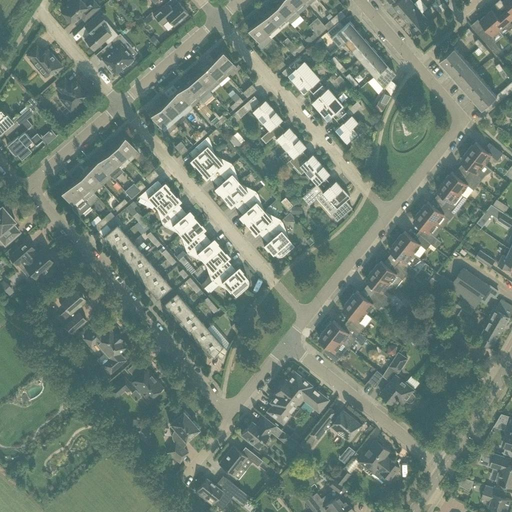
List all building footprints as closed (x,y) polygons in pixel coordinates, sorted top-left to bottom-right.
[(60,10),(71,23),(80,16),(84,21),(100,8),(93,0),(92,0),(86,6),(82,2),(80,0),(68,0),(66,2),(68,3),(60,10)] [(280,0),(276,5),(276,6),(289,21),(298,13),(286,0),(280,0)] [(301,0),(286,0),(298,13),(307,6),(301,0)] [(397,0),(392,5),(400,15),(413,4),(409,0),(397,0)] [(504,11),(503,12),(511,22),(511,0),(503,0),(502,1),(508,7),(504,11)] [(152,14),(159,22),(161,24),(168,19),(173,25),(188,13),(178,1),(171,7),(166,2),(152,14)] [(400,15),(408,24),(421,13),(413,4),(400,15)] [(276,6),(267,14),(280,29),(289,21),(276,6)] [(492,9),(485,15),(499,30),(505,25),(509,30),(511,26),(511,22),(503,12),(502,13),(498,16),(492,9)] [(341,10),(333,17),(337,22),(339,21),(345,15),(341,10)] [(118,35),(98,13),(84,25),(90,32),(84,38),(87,41),(86,42),(89,46),(91,45),(93,48),(104,39),(107,44),(118,35)] [(421,13),(408,24),(416,33),(429,22),(421,13)] [(267,14),(257,21),(257,22),(271,37),(280,29),(267,14)] [(499,30),(485,15),(479,20),(485,27),(478,33),(496,54),(501,50),(491,37),(499,30)] [(271,37),(257,22),(257,21),(247,28),(248,30),(259,43),(257,45),(260,49),(272,39),(271,37)] [(317,36),(326,28),(320,21),(311,29),(314,32),(317,36)] [(334,25),(326,32),(338,46),(343,42),(356,30),(348,21),(343,26),(339,21),(337,22),(334,25)] [(468,28),(464,32),(467,36),(472,32),(468,28)] [(343,42),(351,50),(364,39),(356,30),(343,42)] [(317,36),(314,32),(309,37),(312,40),(317,36)] [(118,35),(107,44),(101,49),(106,54),(104,57),(108,62),(106,63),(108,66),(107,67),(112,73),(114,72),(115,73),(133,57),(120,42),(124,39),(119,33),(118,35)] [(153,35),(149,39),(156,46),(159,43),(153,35)] [(351,50),(358,59),(371,47),(364,39),(351,50)] [(474,42),(478,47),(482,44),(478,39),(474,42)] [(301,44),(296,48),(299,52),(304,47),(301,44)] [(482,44),(478,47),(483,52),(487,49),(482,44)] [(28,60),(44,78),(51,72),(53,74),(62,66),(47,49),(43,53),(36,46),(26,54),(30,59),(28,60)] [(358,59),(366,67),(379,56),(371,47),(358,59)] [(489,102),(493,98),(496,95),(461,54),(455,47),(439,60),(446,67),(449,65),(457,74),(454,77),(467,92),(470,89),(478,99),(475,101),(482,108),(485,105),(489,102)] [(299,52),(296,48),(291,53),(294,56),(299,52)] [(222,50),(213,59),(227,75),(236,67),(222,50)] [(330,59),(334,64),(338,61),(333,56),(330,59)] [(366,67),(373,76),(386,65),(379,56),(366,67)] [(287,74),(295,83),(311,69),(303,60),(301,61),(298,57),(288,65),(292,70),(287,74)] [(213,59),(205,68),(218,83),(227,75),(213,59)] [(276,66),(279,69),(285,64),(282,61),(276,66)] [(338,61),(334,64),(339,70),(343,66),(338,61)] [(495,66),(499,72),(503,69),(499,63),(495,66)] [(386,65),(373,76),(383,87),(395,72),(390,67),(389,68),(386,65)] [(205,68),(196,76),(209,91),(218,83),(205,68)] [(308,88),(312,92),(321,84),(317,79),(319,78),(311,69),(295,83),(302,92),(308,88)] [(503,69),(499,72),(503,78),(507,75),(503,69)] [(345,76),(349,82),(353,78),(348,73),(345,76)] [(187,84),(200,99),(201,101),(211,92),(209,91),(196,76),(187,84)] [(55,86),(62,94),(58,97),(63,103),(66,100),(73,108),(87,95),(79,86),(74,80),(70,84),(64,78),(55,86)] [(353,78),(349,82),(354,87),(358,83),(353,78)] [(187,84),(176,90),(191,107),(200,99),(187,84)] [(242,92),(247,97),(256,89),(251,84),(242,92)] [(310,101),(318,111),(335,96),(327,87),(325,89),(321,84),(312,92),(316,97),(310,101)] [(507,85),(503,89),(508,94),(511,91),(507,85)] [(503,89),(500,92),(504,97),(508,94),(503,89)] [(176,90),(168,99),(182,114),(191,107),(176,90)] [(376,104),(382,110),(389,97),(383,92),(376,104)] [(500,92),(496,95),(501,100),(504,97),(500,92)] [(34,99),(38,104),(44,100),(40,94),(34,99)] [(250,108),(269,130),(277,123),(282,119),(264,99),(260,103),(254,95),(235,112),(240,117),(250,108)] [(496,95),(493,98),(497,103),(501,100),(496,95)] [(0,132),(2,131),(7,136),(16,128),(26,119),(36,110),(40,107),(40,106),(38,104),(34,99),(32,96),(27,100),(31,105),(13,121),(6,113),(4,114),(0,109),(0,132)] [(331,115),(335,120),(345,111),(341,107),(343,105),(335,96),(318,111),(326,120),(331,115)] [(240,97),(235,102),(238,105),(243,101),(240,97)] [(497,103),(493,98),(489,102),(493,107),(497,103)] [(168,99),(160,107),(173,122),(182,114),(168,99)] [(345,111),(335,120),(339,124),(334,129),(346,142),(351,137),(353,139),(366,128),(358,120),(357,121),(351,114),(361,105),(357,101),(345,111)] [(238,105),(235,102),(229,106),(232,110),(238,105)] [(489,102),(485,105),(490,110),(493,107),(489,102)] [(485,105),(482,108),(486,113),(490,110),(485,105)] [(45,113),(40,107),(36,110),(41,117),(45,113)] [(173,122),(160,107),(149,114),(160,126),(157,128),(163,135),(167,131),(168,133),(176,126),(173,122)] [(224,115),(218,120),(221,123),(227,119),(224,115)] [(16,128),(7,136),(11,141),(6,144),(15,154),(16,153),(21,158),(31,150),(30,149),(35,145),(36,145),(42,140),(41,140),(38,137),(34,137),(31,139),(26,134),(24,131),(32,125),(26,119),(16,128)] [(221,123),(218,120),(213,124),(216,128),(221,123)] [(273,135),(292,157),(301,150),(305,146),(288,126),(284,130),(277,123),(269,130),(260,137),(265,143),(273,135)] [(204,129),(198,133),(201,137),(207,132),(204,129)] [(201,137),(198,133),(193,138),(196,141),(201,137)] [(228,138),(236,147),(241,143),(233,134),(228,138)] [(117,145),(116,145),(129,160),(139,152),(124,135),(117,145)] [(194,164),(198,168),(215,154),(214,152),(209,137),(207,136),(196,146),(200,151),(189,160),(193,164),(194,164)] [(472,145),(467,150),(484,164),(491,155),(493,157),(493,160),(495,162),(500,162),(501,159),(501,156),(503,153),(492,144),(487,151),(475,142),(473,145),(472,145)] [(116,145),(107,153),(120,168),(129,160),(116,145)] [(178,151),(181,155),(187,149),(184,146),(178,151)] [(304,170),(316,184),(324,177),(329,173),(312,153),(307,157),(301,150),(292,157),(286,162),(298,176),(304,170)] [(472,169),(467,175),(478,184),(485,175),(492,170),(484,164),(467,150),(462,156),(463,157),(461,160),(472,169)] [(107,153),(97,159),(111,176),(114,179),(123,171),(120,168),(107,153)] [(216,169),(220,174),(232,164),(231,162),(216,155),(215,154),(198,168),(202,173),(201,174),(205,178),(216,169)] [(97,159),(88,168),(102,184),(111,176),(97,159)] [(219,192),(223,196),(239,182),(238,181),(233,165),(232,164),(220,174),(224,179),(214,188),(218,192),(219,192)] [(88,168),(80,177),(93,192),(102,184),(88,168)] [(144,177),(149,183),(158,175),(154,169),(144,177)] [(448,174),(443,180),(460,194),(467,199),(474,190),(478,184),(467,175),(463,181),(452,172),(449,175),(448,174)] [(80,177),(70,184),(84,200),(85,200),(93,192),(80,177)] [(324,177),(316,184),(302,197),(308,205),(317,197),(330,212),(330,213),(336,221),(342,216),(346,213),(351,208),(345,200),(349,196),(335,180),(330,184),(324,177)] [(437,200),(444,205),(455,213),(455,214),(460,218),(465,212),(460,207),(467,199),(460,194),(443,180),(439,186),(440,187),(437,190),(444,195),(442,197),(441,196),(437,200)] [(142,182),(137,187),(140,191),(145,186),(142,182)] [(154,205),(155,206),(172,191),(168,187),(169,186),(164,182),(154,191),(150,186),(138,196),(140,197),(154,205)] [(240,197),(245,202),(256,192),(255,190),(240,183),(239,182),(223,196),(227,201),(226,202),(230,206),(240,197)] [(140,191),(137,187),(133,183),(125,190),(131,198),(140,191)] [(84,200),(70,184),(60,191),(72,204),(73,203),(75,205),(71,208),(79,216),(90,206),(87,202),(85,200),(84,200)] [(162,223),(163,224),(174,214),(170,209),(181,200),(177,195),(176,196),(172,191),(155,206),(156,207),(162,223)] [(243,220),(247,225),(264,210),(263,209),(257,193),(256,192),(245,202),(249,207),(238,216),(242,221),(243,220)] [(287,209),(287,210),(292,205),(285,197),(280,201),(287,209)] [(124,198),(119,203),(122,206),(127,202),(124,198)] [(424,204),(420,210),(437,223),(444,215),(450,220),(455,214),(455,213),(444,205),(439,210),(428,201),(425,205),(424,204)] [(122,206),(119,203),(114,207),(117,211),(122,206)] [(0,239),(5,245),(19,232),(12,223),(15,221),(9,214),(10,213),(5,206),(3,207),(1,206),(0,206),(0,239)] [(291,206),(290,213),(299,214),(300,207),(291,206)] [(477,207),(475,210),(476,215),(479,218),(484,212),(477,207)] [(479,218),(476,222),(482,227),(492,214),(486,209),(484,212),(479,218)] [(179,233),(180,234),(196,219),(192,215),(193,214),(189,210),(179,219),(174,214),(163,224),(164,225),(179,233)] [(265,225),(269,230),(281,220),(279,219),(265,211),(264,210),(247,225),(251,229),(250,230),(254,234),(265,225)] [(425,229),(420,234),(431,243),(436,248),(441,241),(430,232),(437,223),(420,210),(415,216),(416,216),(413,220),(425,229)] [(106,224),(114,217),(110,212),(101,219),(106,224)] [(133,215),(138,221),(142,218),(137,212),(133,215)] [(498,220),(509,227),(511,223),(511,217),(503,212),(498,220)] [(142,218),(138,221),(143,227),(147,224),(142,218)] [(106,224),(101,219),(93,226),(98,231),(106,224)] [(186,251),(187,252),(199,242),(195,237),(205,228),(201,223),(200,224),(196,219),(180,234),(181,235),(186,251)] [(281,220),(269,230),(274,236),(263,245),(267,249),(268,249),(272,254),(273,253),(274,255),(275,255),(276,256),(277,256),(278,256),(279,256),(280,256),(281,256),(282,256),(283,255),(294,246),(288,240),(289,239),(284,233),(282,222),(281,220)] [(117,224),(102,236),(110,244),(111,244),(124,233),(117,224)] [(146,235),(151,241),(155,237),(150,231),(146,235)] [(401,234),(396,240),(413,253),(420,244),(426,249),(431,243),(420,234),(416,240),(404,231),(402,234),(401,234)] [(110,244),(117,253),(118,253),(119,252),(119,253),(132,241),(124,233),(111,244),(110,244)] [(155,237),(151,241),(156,247),(160,243),(155,237)] [(203,261),(204,262),(221,247),(217,243),(217,242),(213,238),(203,247),(199,242),(187,252),(188,253),(203,261)] [(52,260),(53,260),(48,255),(42,249),(36,254),(33,250),(34,249),(26,240),(9,256),(16,264),(20,261),(25,266),(22,269),(27,274),(30,272),(36,278),(37,277),(38,278),(50,267),(49,266),(54,262),(52,260)] [(401,258),(396,264),(407,273),(414,265),(421,260),(421,259),(413,253),(396,240),(392,245),(392,246),(390,249),(401,258)] [(118,253),(117,253),(125,262),(126,262),(127,261),(127,262),(140,250),(132,241),(119,253),(119,252),(118,253)] [(223,270),(219,265),(229,256),(225,251),(225,252),(221,247),(204,262),(205,263),(209,274),(200,284),(203,287),(212,280),(223,270)] [(511,249),(510,248),(506,256),(502,255),(497,265),(507,270),(510,264),(511,264),(511,249)] [(161,252),(166,258),(170,255),(165,249),(161,252)] [(475,257),(490,267),(495,260),(480,249),(475,257)] [(126,262),(125,262),(133,271),(133,270),(134,271),(134,270),(135,270),(148,259),(140,250),(127,262),(127,261),(126,262)] [(170,255),(166,258),(171,265),(176,261),(170,255)] [(183,256),(179,260),(183,265),(187,261),(183,256)] [(133,270),(133,271),(140,280),(141,279),(141,280),(142,279),(155,268),(148,259),(135,270),(134,270),(134,271),(133,270)] [(377,263),(372,269),(389,283),(394,287),(395,286),(396,287),(407,273),(396,264),(392,270),(381,261),(378,264),(377,263)] [(223,270),(212,280),(213,282),(228,289),(230,291),(235,297),(246,288),(247,287),(247,286),(247,285),(248,285),(248,283),(248,282),(248,281),(248,280),(247,279),(247,278),(246,278),(246,277),(242,271),(238,266),(228,275),(223,270)] [(141,279),(140,280),(148,289),(149,288),(150,288),(163,277),(155,268),(142,279),(141,280),(141,279)] [(178,272),(183,278),(188,275),(182,268),(178,272)] [(448,289),(461,298),(475,308),(475,307),(490,286),(463,268),(448,289)] [(373,294),(384,303),(387,305),(392,299),(382,292),(389,283),(372,269),(368,275),(369,276),(366,279),(377,288),(373,294)] [(436,271),(432,277),(437,280),(440,275),(436,271)] [(149,288),(148,289),(154,295),(157,298),(171,286),(163,277),(150,288),(149,288)] [(185,280),(190,286),(195,283),(190,277),(185,280)] [(3,280),(0,282),(0,283),(8,294),(12,290),(3,280)] [(195,283),(190,286),(196,292),(200,289),(195,283)] [(75,308),(86,299),(74,286),(66,292),(64,290),(58,296),(60,298),(58,299),(66,309),(63,311),(69,318),(63,323),(71,333),(86,320),(78,310),(77,311),(75,308)] [(353,293),(349,299),(366,313),(373,304),(379,309),(384,303),(373,294),(368,299),(357,290),(354,294),(353,293)] [(189,333),(188,334),(193,340),(194,340),(194,339),(196,342),(195,343),(201,349),(202,349),(201,349),(202,348),(204,351),(203,352),(208,358),(212,355),(213,356),(214,355),(221,359),(226,349),(176,292),(162,304),(163,305),(163,304),(166,307),(165,308),(171,314),(171,313),(174,316),(173,317),(178,323),(179,322),(178,322),(181,324),(180,325),(186,332),(186,331),(189,333)] [(203,300),(208,306),(212,303),(207,297),(203,300)] [(475,308),(461,298),(455,307),(456,308),(454,311),(461,316),(464,313),(469,316),(475,308)] [(354,318),(349,324),(360,332),(371,318),(365,313),(366,313),(349,299),(344,305),(345,305),(342,309),(354,318)] [(478,339),(483,342),(492,347),(511,312),(511,305),(506,303),(501,299),(496,308),(494,307),(483,325),(485,327),(478,339)] [(212,303),(208,306),(213,312),(217,309),(212,303)] [(236,315),(233,321),(238,324),(241,318),(236,315)] [(327,326),(325,329),(348,347),(349,346),(351,346),(353,344),(352,342),(355,338),(362,343),(367,338),(360,332),(349,324),(345,329),(333,320),(331,324),(330,323),(327,326)] [(230,325),(236,332),(239,328),(234,322),(230,325)] [(427,324),(421,335),(432,340),(438,330),(427,324)] [(105,367),(110,372),(124,360),(118,352),(125,346),(109,328),(102,334),(96,327),(84,337),(90,345),(95,341),(110,359),(108,360),(110,362),(105,367)] [(450,337),(456,341),(465,346),(471,335),(456,327),(450,337)] [(348,347),(325,329),(320,334),(321,335),(319,339),(327,345),(323,351),(326,354),(336,362),(341,356),(348,347)] [(388,346),(387,354),(395,355),(396,347),(388,346)] [(370,350),(368,353),(369,356),(371,359),(375,358),(377,355),(377,352),(374,349),(370,350)] [(389,366),(398,372),(407,358),(398,352),(389,366)] [(384,356),(382,359),(382,363),(385,365),(389,365),(391,361),(391,358),(388,355),(384,356)] [(142,392),(141,393),(147,400),(149,398),(150,399),(156,394),(155,393),(162,387),(161,385),(162,384),(157,378),(156,379),(146,369),(130,383),(124,376),(108,390),(115,397),(125,389),(126,391),(134,384),(142,392)] [(95,377),(99,382),(106,375),(102,370),(95,377)] [(368,381),(375,387),(383,375),(377,370),(368,381)] [(273,403),(267,411),(283,423),(290,414),(293,416),(299,407),(296,404),(301,397),(318,411),(328,399),(310,385),(311,385),(294,372),(287,381),(285,379),(274,393),(276,394),(271,402),(273,403)] [(414,389),(412,388),(414,386),(407,381),(406,383),(396,375),(380,393),(394,404),(398,399),(398,400),(399,399),(403,403),(406,399),(407,401),(409,402),(411,401),(414,398),(414,396),(413,394),(411,393),(414,389)] [(310,435),(304,443),(307,445),(310,448),(324,430),(322,428),(332,415),(335,412),(329,407),(308,434),(310,435)] [(332,415),(322,428),(324,430),(331,426),(349,440),(355,433),(361,425),(342,410),(336,418),(335,418),(332,415)] [(174,440),(165,450),(168,453),(166,456),(171,461),(174,457),(179,462),(188,451),(183,447),(185,445),(183,442),(185,440),(185,441),(199,429),(193,422),(189,417),(183,411),(181,412),(180,411),(174,416),(175,417),(169,423),(175,430),(174,431),(173,433),(172,435),(173,438),(174,440)] [(252,421),(241,434),(249,441),(257,448),(271,431),(272,432),(277,426),(271,421),(263,415),(256,424),(252,421)] [(281,430),(276,435),(284,442),(289,436),(281,430)] [(358,459),(357,460),(367,468),(365,470),(381,482),(385,477),(389,480),(399,467),(385,456),(389,450),(385,447),(386,446),(379,441),(379,442),(374,439),(368,447),(363,453),(361,453),(358,456),(358,459)] [(302,442),(296,450),(300,453),(307,445),(304,443),(302,442)] [(232,445),(218,463),(226,469),(233,475),(240,465),(247,457),(241,452),(232,445)] [(348,445),(338,457),(344,462),(354,450),(348,445)] [(511,486),(511,466),(508,465),(510,458),(483,449),(479,462),(490,466),(489,466),(500,470),(497,481),(498,482),(506,484),(511,486)] [(253,453),(248,459),(252,462),(257,466),(262,460),(253,453)] [(270,466),(265,472),(270,476),(275,470),(270,466)] [(336,476),(334,479),(341,485),(350,474),(342,469),(336,476)] [(195,491),(203,497),(211,504),(217,496),(227,504),(232,497),(242,506),(250,496),(226,477),(218,487),(206,478),(195,491)] [(462,477),(458,483),(469,490),(471,487),(473,482),(473,480),(462,477)] [(343,486),(341,485),(334,479),(329,485),(337,492),(343,486)] [(498,482),(496,488),(504,490),(506,484),(498,482)] [(485,484),(482,495),(488,497),(492,498),(489,506),(506,511),(508,504),(510,504),(511,499),(503,496),(504,491),(507,492),(507,491),(504,490),(496,488),(492,486),(485,484)] [(323,506),(327,511),(354,511),(355,511),(340,493),(323,506)] [(304,500),(313,511),(319,507),(310,495),(304,500)]
